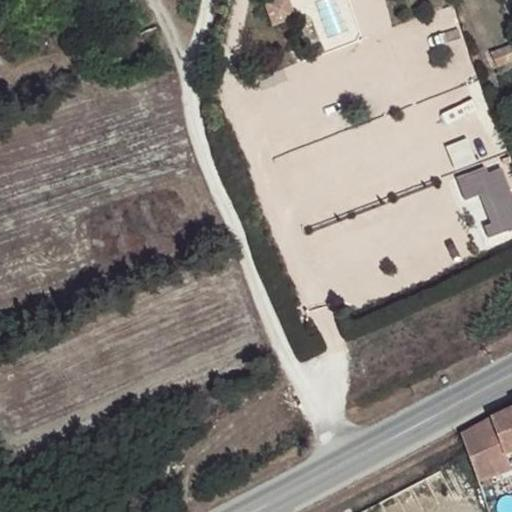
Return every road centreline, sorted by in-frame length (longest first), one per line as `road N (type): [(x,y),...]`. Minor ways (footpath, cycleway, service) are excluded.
road 1 (residential): [(339,464),(207,154),(194,81),(209,0)]
road 2 (primary): [(339,464),(511,374)]
